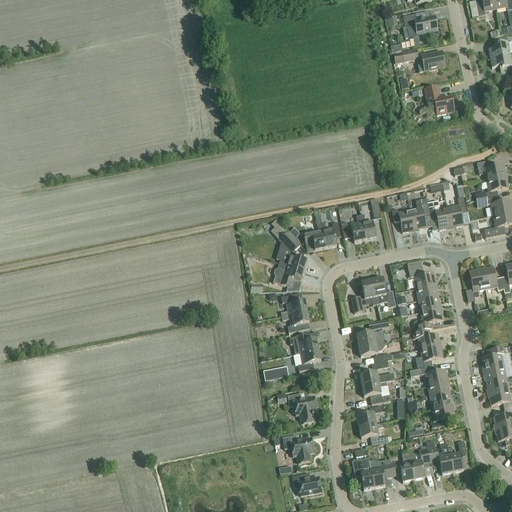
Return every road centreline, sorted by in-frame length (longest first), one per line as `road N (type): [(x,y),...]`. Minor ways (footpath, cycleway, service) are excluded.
road 1 (residential): [(357,511),(343,496),(334,451),(340,355),(329,279),(428,250),(450,258)]
road 2 (residential): [(511,477),(480,449),(450,258)]
road 3 (residential): [(511,141),(474,108),(451,0)]
